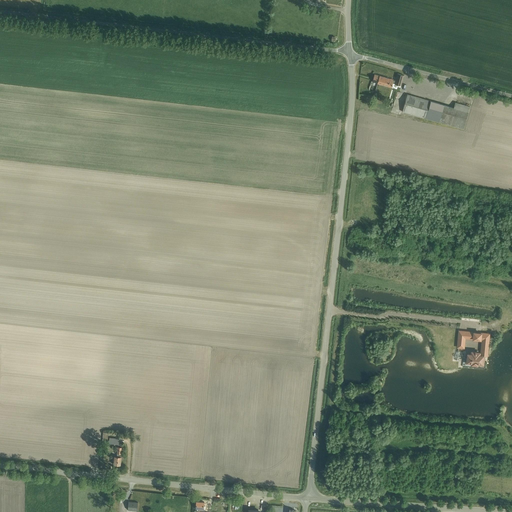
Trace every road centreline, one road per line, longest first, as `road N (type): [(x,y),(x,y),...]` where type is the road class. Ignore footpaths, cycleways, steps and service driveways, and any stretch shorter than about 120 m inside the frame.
road 1 (tertiary): [(308,498),(350,54)]
road 2 (unclassified): [(350,54),(0,11)]
road 3 (tertiary): [(308,498),(0,465)]
road 4 (tertiary): [(494,511),(308,498)]
road 5 (unclassified): [(511,96),(350,54)]
